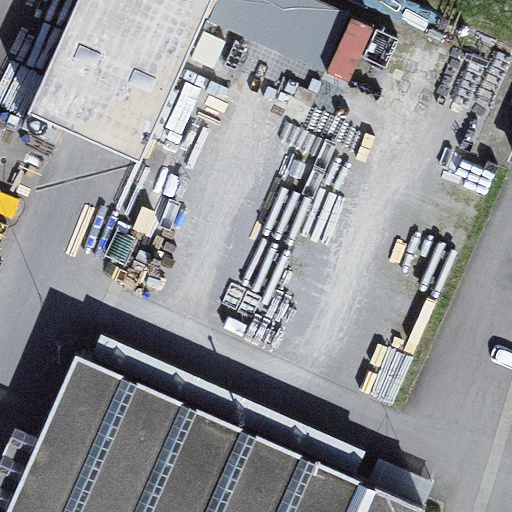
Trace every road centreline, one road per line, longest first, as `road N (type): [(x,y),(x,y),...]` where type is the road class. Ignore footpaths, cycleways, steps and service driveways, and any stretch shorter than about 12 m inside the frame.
road 1 (unknown): [(207,61),(342,126),(379,158),(387,224),(341,399)]
road 2 (unknown): [(341,399),(15,262)]
road 3 (unknown): [(511,474),(341,399)]
